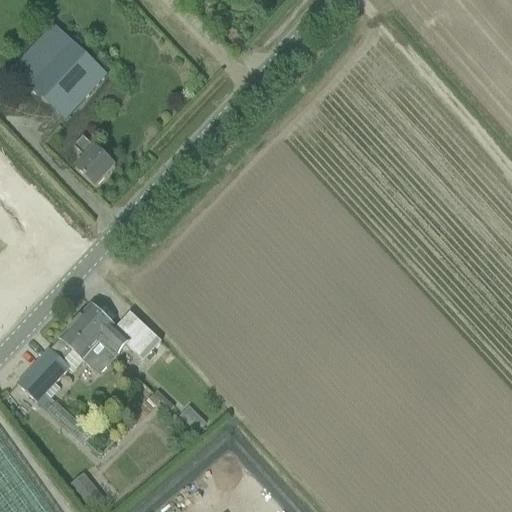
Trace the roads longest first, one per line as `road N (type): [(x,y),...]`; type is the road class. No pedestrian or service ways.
road 1 (unclassified): [(0,370),(340,0)]
road 2 (unknown): [(511,174),(371,0)]
